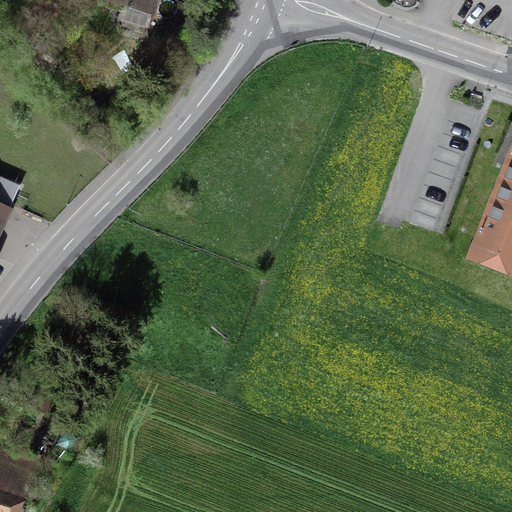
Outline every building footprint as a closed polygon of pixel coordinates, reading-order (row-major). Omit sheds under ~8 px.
[(109,0),(127,5),(152,13),(145,37),(146,37),(147,34),(173,42),(183,24),(188,7),(187,7),(186,9),(156,0),(109,0)] [(511,141),(468,256),(511,272),(511,141)] [(0,207),(6,210),(16,186),(0,179),(0,207)] [(73,346),(84,348),(87,334),(76,332),(73,346)] [(44,413),(50,403),(37,396),(31,406),(44,413)] [(0,511),(14,511),(32,462),(0,450),(0,511)]
